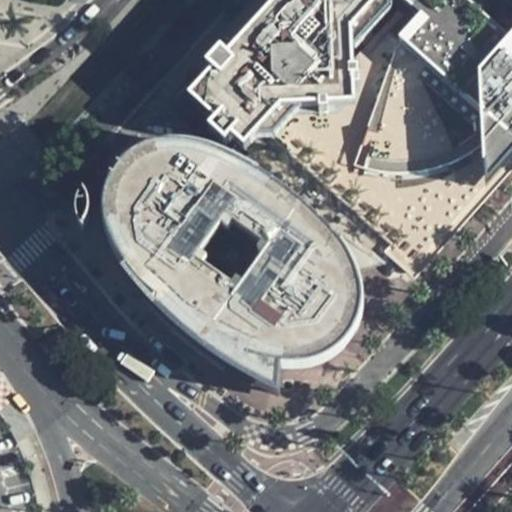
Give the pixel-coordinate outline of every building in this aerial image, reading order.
[(511,1),(510,0),(258,0),(214,48),(219,53),(205,68),(211,74),(190,98),(217,117),(205,131),(220,145),(225,139),(239,151),(257,131),(412,268),(472,201),(511,157),(511,1)] [(220,145),(214,141),(207,151),(211,152),(217,155),(226,158),(236,162),(243,166),(250,169),(257,173),(263,177),(220,145)] [(116,164),(112,171),(109,178),(107,183),(105,192),(103,202),(103,211),(104,220),(105,228),(107,239),(112,249),(118,260),(137,283),(152,301),(169,315),(178,323),(185,328),(198,337),(220,348),(233,353),(248,359),(262,362),(274,364),(286,366),(299,366),(309,365),(320,362),(332,357),(341,351),(348,345),(354,337),(359,328),(362,317),(364,307),(363,295),(361,285),(355,273),(351,265),(346,258),(339,247),(332,238),(326,231),(319,223),(313,216),(303,207),(298,203),(292,197),(283,190),(276,185),(263,177),(257,173),(250,169),(243,166),(236,162),(226,158),(217,155),(211,152),(207,151),(199,148),(187,145),(177,144),(163,145),(154,145),(143,148),(132,152),(123,158),(116,164)] [(85,194),(81,190),(76,200),(75,210),(77,220),(81,228),(87,219),(89,210),(88,199),(85,194)] [(355,273),(385,264),(298,203),(303,207),(313,216),(319,223),(326,231),(332,238),(339,247),(346,258),(351,265),(355,273)]
